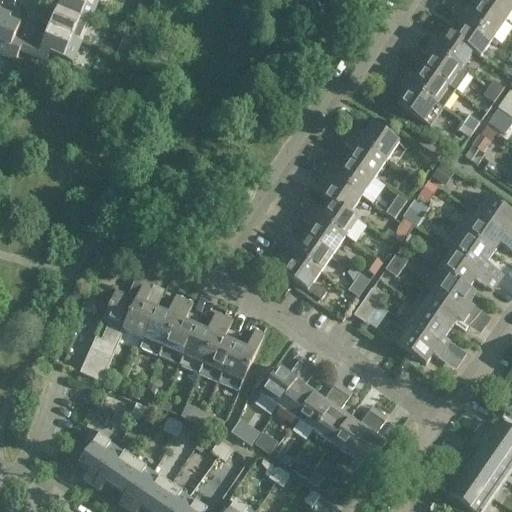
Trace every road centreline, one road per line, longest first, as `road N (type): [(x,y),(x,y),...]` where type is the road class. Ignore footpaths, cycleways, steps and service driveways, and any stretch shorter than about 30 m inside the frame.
road 1 (residential): [(219,271),(322,114),(423,0)]
road 2 (residential): [(455,429),(289,310),(219,271)]
